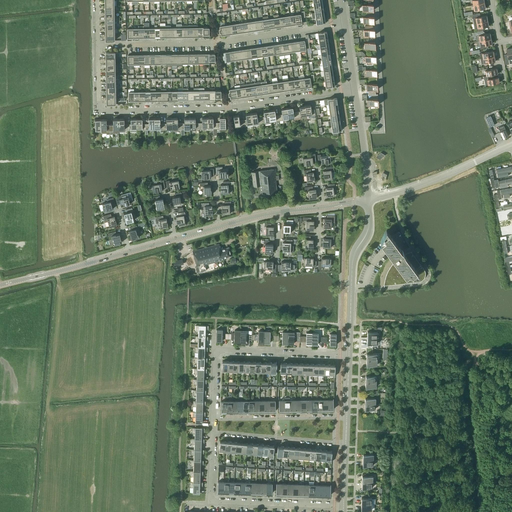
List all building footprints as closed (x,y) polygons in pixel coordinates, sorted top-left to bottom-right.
[(477,28),(477,32),(483,30),(483,27),(489,26),(488,20),(474,23),(475,28),(477,28)] [(477,41),(491,38),(490,33),(484,34),(483,30),(477,32),(478,35),(476,35),(477,41)] [(486,47),(486,45),(492,43),(491,38),(477,41),(478,46),(481,46),(481,48),(486,47)] [(373,62),(376,61),(375,55),(365,56),(365,62),(369,62),(369,65),(373,65),(373,62)] [(485,85),(488,84),(500,82),(499,77),(487,79),(487,76),(484,76),(485,85)] [(310,104),(305,105),(306,115),(312,114),(312,116),(315,115),(314,109),(311,110),(310,104)] [(301,116),(306,115),(305,105),(299,106),(300,111),(297,112),(297,118),(301,117),(301,116)] [(292,107),(287,108),(288,118),(294,117),(294,118),(297,118),(297,112),(293,112),(292,107)] [(282,114),(279,115),(279,121),(283,120),(283,119),(288,118),(287,108),(281,109),(282,114)] [(264,117),(261,117),(262,123),(265,123),(265,121),(270,121),(269,110),(263,111),(264,117)] [(276,121),(279,121),(279,115),(275,115),(274,110),(269,110),(270,121),(276,120),(276,121)] [(258,124),(262,123),(261,117),(257,118),(257,112),(251,113),(253,125),(258,125),(258,124)] [(246,119),(243,120),(244,126),(247,125),(247,126),(253,125),(251,113),(245,114),(246,119)] [(244,126),(243,120),(239,120),(239,115),(233,116),(235,126),(240,125),(240,126),(244,126)] [(494,125),(491,116),(486,118),(490,127),(494,125)] [(184,123),(181,123),(181,129),(184,129),(184,128),(190,128),(190,117),(184,118),(184,123)] [(195,117),(190,117),(190,128),(195,128),(195,129),(199,129),(199,123),(195,123),(195,117)] [(202,123),(199,123),(199,129),(202,129),(202,128),(208,127),(207,117),(202,117),(202,123)] [(207,117),(208,127),(213,127),(213,129),(217,129),(216,123),(213,123),(213,117),(207,117)] [(220,131),(220,130),(225,130),(225,117),(220,117),(220,123),(216,123),(217,129),(217,131),(220,131)] [(131,124),(127,124),(128,130),(131,130),(131,132),(136,132),(136,129),(136,118),(131,118),(131,124)] [(142,118),(136,118),(136,129),(142,129),(142,130),(145,130),(145,124),(142,124),(142,118)] [(148,124),(145,124),(145,130),(146,130),(148,130),(149,130),(149,128),(154,128),(154,118),(148,118),(148,124)] [(160,118),(154,118),(154,128),(160,128),(160,130),(163,130),(163,123),(160,124),(160,118)] [(166,123),(163,123),(163,130),(167,130),(167,128),(172,128),(172,118),(166,118),(166,123)] [(178,118),(172,118),(172,128),(177,128),(177,129),(181,129),(181,123),(178,123),(178,118)] [(110,130),(110,124),(106,124),(106,119),(101,119),(101,129),(101,133),(106,133),(106,134),(109,134),(110,134),(110,130)] [(113,124),(110,124),(110,130),(113,130),(113,133),(119,133),(119,129),(118,119),(113,119),(113,124)] [(124,119),(118,119),(119,129),(124,129),(124,130),(128,130),(127,124),(124,124),(124,119)] [(341,124),(332,126),(333,134),(338,133),(338,130),(341,130),(341,124)] [(504,125),(499,127),(504,137),(509,135),(504,125)] [(312,157),(303,158),(304,166),(313,164),(313,162),(316,161),(315,153),(311,154),(312,157)] [(320,154),(317,155),(318,161),(321,160),(321,163),(331,162),(330,154),(321,156),(320,154)] [(222,166),(215,167),(216,175),(219,174),(219,177),(229,177),(228,169),(222,169),(222,166)] [(326,170),(323,170),(324,180),(332,179),(331,170),(334,169),(333,166),(325,167),(326,170)] [(511,169),(511,166),(497,169),(498,177),(511,174),(511,169)] [(210,170),(201,171),(202,178),(211,178),(211,175),(214,175),(213,168),(210,169),(210,170)] [(276,169),(252,172),(254,186),(262,185),(263,195),(277,193),(277,189),(278,189),(276,180),(280,179),(279,175),(277,175),(276,169)] [(310,169),(304,170),(304,173),(306,173),(307,182),(314,181),(313,172),(310,172),(310,169)] [(511,177),(499,180),(500,188),(511,185),(511,177)] [(161,183),(152,185),(153,192),(162,191),(162,188),(165,187),(163,180),(160,180),(161,183)] [(169,180),(166,181),(167,187),(170,187),(170,189),(180,188),(178,180),(169,182),(169,180)] [(223,184),(220,184),(221,194),(229,193),(228,184),(230,184),(229,181),(223,181),(223,184)] [(207,182),(200,183),(200,186),(203,186),(203,195),(211,194),(211,185),(208,185),(207,182)] [(328,187),(325,187),(326,197),(334,196),(333,187),(334,186),(334,183),(328,184),(328,187)] [(312,186),(304,187),(305,190),(308,190),(309,199),(317,198),(315,188),(313,189),(312,186)] [(511,187),(501,190),(502,198),(511,195),(511,187)] [(175,196),(172,196),(174,206),(182,204),(180,195),(182,195),(181,192),(175,193),(175,196)] [(122,195),(115,197),(117,204),(120,204),(121,206),(130,204),(128,196),(127,193),(122,195)] [(159,195),(152,197),(153,203),(156,203),(157,209),(164,207),(163,198),(160,199),(159,195)] [(102,203),(102,204),(99,205),(101,211),(104,210),(104,211),(113,208),(112,206),(115,205),(113,197),(107,199),(108,202),(102,203)] [(511,199),(503,201),(504,209),(511,207),(511,199)] [(224,204),(222,204),(222,214),(230,213),(229,204),(231,204),(231,201),(224,201),(224,204)] [(201,203),(201,209),(202,218),(206,218),(206,215),(212,214),(212,205),(209,205),(209,202),(201,203)] [(126,212),(124,213),(126,222),(134,220),(131,211),(133,211),(132,208),(126,209),(126,212)] [(179,216),(176,216),(178,225),(185,224),(184,215),(185,215),(184,211),(178,212),(179,216)] [(111,213),(103,216),(105,222),(108,221),(109,227),(117,225),(114,216),(111,216),(111,213)] [(163,215),(156,216),(155,217),(156,223),(159,223),(160,228),(168,227),(166,218),(163,218),(163,215)] [(324,218),(323,228),(331,228),(331,222),(334,222),(335,215),(327,215),(327,218),(324,218)] [(303,217),(303,220),(306,220),(306,229),(313,230),(314,220),(311,220),(311,217),(303,217)] [(284,223),(283,232),(291,232),(291,223),(293,223),(293,220),(286,220),(286,223),(284,223)] [(264,223),(264,226),(266,226),(265,235),(273,236),(274,226),(271,226),(271,223),(265,223),(264,223)] [(131,230),(128,230),(131,239),(139,237),(136,229),(138,228),(137,225),(130,227),(131,230)] [(115,231),(108,233),(109,236),(112,235),(113,239),(108,240),(110,245),(122,242),(119,233),(116,234),(115,231)] [(384,286),(384,285),(388,284),(391,284),(394,284),(398,283),(401,283),(405,283),(408,282),(411,282),(415,282),(417,282),(418,281),(419,281),(420,281),(421,280),(422,280),(423,279),(423,278),(424,278),(424,277),(425,276),(425,274),(425,273),(425,272),(425,271),(424,271),(424,270),(424,269),(423,268),(421,265),(419,263),(417,260),(415,257),(413,255),(413,254),(411,252),(412,251),(410,252),(408,252),(406,253),(404,254),(403,253),(404,252),(402,250),(401,249),(399,247),(396,243),(388,232),(383,236),(385,239),(380,242),(386,250),(389,254),(390,254),(391,256),(394,261),(393,262),(392,264),(391,265),(390,267),(389,268),(388,270),(387,272),(386,273),(386,275),(385,277),(385,279),(384,281),(384,283),(384,286)] [(305,239),(305,242),(302,242),(302,248),(313,248),(313,239),(310,239),(310,236),(302,235),(302,239),(305,239)] [(323,238),(323,247),(330,248),(331,238),(334,239),(334,235),(326,235),(326,238),(323,238)] [(282,251),(290,252),(293,252),(294,246),(290,245),(291,243),(292,243),(292,239),(286,239),(286,242),(283,242),(282,251)] [(264,240),(264,243),(265,244),(265,253),(273,253),(273,244),(270,243),(270,240),(264,240)] [(231,255),(229,247),(221,249),(219,244),(213,245),(217,262),(224,259),(224,258),(227,257),(227,256),(231,255)] [(213,245),(192,251),(197,267),(196,267),(197,273),(206,270),(205,265),(217,262),(213,245)] [(304,257),(304,265),(313,265),(313,267),(316,267),(316,260),(313,260),(313,258),(304,257)] [(318,261),(318,268),(321,269),(321,266),(331,266),(331,258),(321,258),(321,261),(318,261)] [(264,261),(263,268),(272,269),(272,272),(276,272),(276,264),(273,264),(273,261),(264,261)] [(278,264),(278,271),(281,271),(281,269),(290,270),(290,269),(291,264),(291,262),(281,261),(281,264),(278,264)] [(198,331),(198,336),(205,336),(205,329),(208,330),(208,325),(196,325),(196,331),(198,331)] [(240,330),(240,342),(246,342),(246,339),(249,339),(249,340),(252,340),(252,334),(252,331),(246,331),(246,330),(240,330)] [(294,332),(288,332),(288,343),(294,344),(294,339),(297,339),(297,341),(300,341),(300,332),(296,331),(296,333),(294,332)] [(198,341),(198,346),(205,347),(205,340),(208,340),(208,336),(205,336),(198,336),(195,336),(195,341),(198,341)] [(198,352),(197,357),(204,358),(205,351),(207,351),(208,347),(205,347),(198,346),(195,346),(195,352),(198,352)] [(197,363),(197,368),(204,368),(204,362),(207,362),(207,358),(204,358),(197,357),(195,357),(194,363),(197,363)] [(197,374),(197,379),(204,379),(204,373),(207,373),(207,368),(204,368),(197,368),(194,368),(194,374),(197,374)] [(204,379),(197,379),(194,379),(194,385),(196,385),(196,390),(203,390),(203,383),(206,384),(206,379),(204,379)] [(196,395),(196,400),(203,401),(203,394),(206,394),(206,390),(203,390),(196,390),(193,390),(193,395),(196,395)] [(196,406),(196,411),(202,411),(203,405),(205,405),(206,401),(203,401),(196,400),(193,400),(193,406),(196,406)] [(195,417),(195,422),(202,423),(202,416),(205,416),(205,412),(202,411),(196,411),(193,411),(192,417),(195,417)] [(195,433),(195,438),(201,439),(201,438),(202,432),(204,432),(205,428),(192,427),(192,433),(195,433)] [(194,444),(194,449),(201,449),(201,443),(204,443),(204,439),(201,438),(201,439),(195,438),(192,438),(191,444),(194,444)] [(204,449),(201,449),(194,449),(191,449),(191,455),(194,455),(194,460),(201,460),(201,454),(204,454),(204,449)] [(194,466),(193,471),(200,471),(200,464),(203,464),(203,460),(201,460),(194,460),(191,460),(191,465),(194,466)] [(193,476),(193,481),(193,482),(200,482),(200,475),(203,475),(203,471),(200,471),(193,471),(190,470),(190,476),(193,476)] [(203,482),(200,482),(193,482),(193,481),(190,481),(190,487),(193,487),(193,493),(199,493),(200,486),(203,486),(203,482)]
